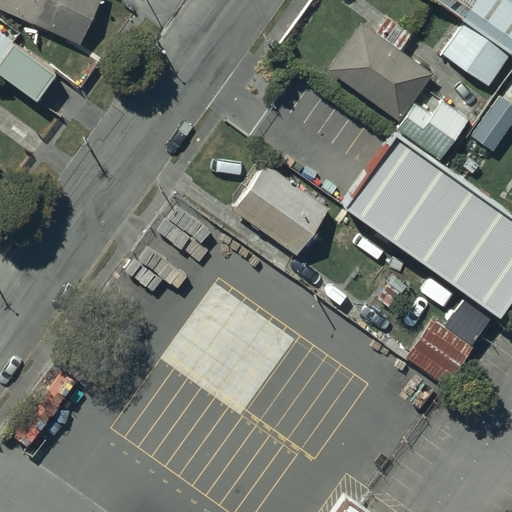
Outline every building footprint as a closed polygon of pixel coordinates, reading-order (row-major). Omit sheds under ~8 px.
[(0,0),(0,4),(78,40),(96,0),(0,0)] [(511,0),(446,0),(511,47),(511,0)] [(393,110),(424,70),(360,20),(329,59),(393,110)] [(504,53),(459,22),(439,50),(483,81),(504,53)] [(0,29),(0,70),(34,95),(54,68),(0,29)] [(511,113),(511,101),(498,91),(469,130),(489,145),(511,113)] [(426,113),(412,103),(398,121),(435,148),(461,114),(438,97),(426,113)] [(511,206),(393,123),(340,197),(495,305),(511,280),(511,206)] [(323,206),(262,161),(234,200),(295,244),(323,206)] [(464,338),(429,314),(408,345),(444,369),(464,338)] [(36,456),(85,391),(59,371),(9,436),(36,456)] [(367,511),(347,498),(337,511),(367,511)]
